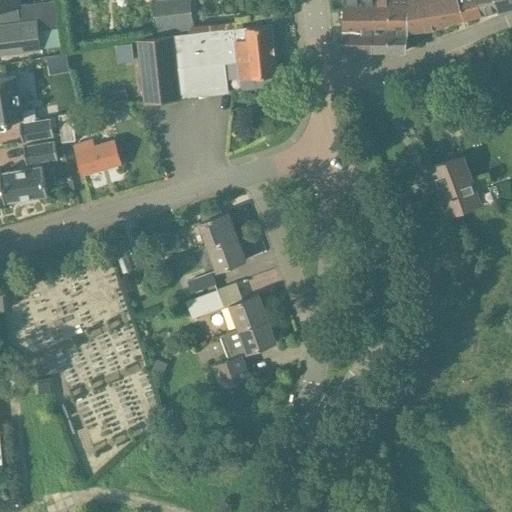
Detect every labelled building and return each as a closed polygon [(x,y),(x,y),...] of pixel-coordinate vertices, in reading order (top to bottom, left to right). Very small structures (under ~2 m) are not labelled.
[(0,0),(0,53),(41,48),(61,45),(55,0),(51,0),(20,4),(19,0),(0,0)] [(191,0),(158,0),(154,1),(159,35),(195,30),(191,0)] [(371,50),(372,0),(344,0),(343,28),(342,49),(371,50)] [(406,50),(408,32),(427,29),(463,18),(457,0),(372,0),(371,50),(406,50)] [(477,0),(457,0),(463,18),(481,14),(477,0)] [(477,0),(481,14),(498,10),(494,0),(477,0)] [(511,0),(494,0),(498,10),(511,6),(511,0)] [(229,88),(226,63),(239,62),(241,79),(278,74),(272,23),(246,26),(224,29),(175,35),(137,39),(137,40),(122,45),(124,52),(138,48),(144,103),(181,99),(180,93),(229,88)] [(16,74),(0,76),(0,121),(22,118),(23,122),(20,123),(23,140),(54,134),(51,118),(37,120),(35,109),(22,111),(16,74)] [(59,114),(62,142),(76,140),(73,113),(59,114)] [(55,140),(24,145),(26,162),(30,162),(31,167),(0,171),(0,174),(4,199),(17,197),(18,202),(35,200),(34,194),(47,192),(43,165),(41,165),(41,160),(58,157),(55,140)] [(94,140),(75,145),(84,174),(122,163),(115,140),(95,146),(94,140)] [(464,156),(431,167),(449,215),(481,204),(464,156)] [(209,246),(238,235),(229,211),(200,222),(209,246)] [(238,235),(209,246),(218,270),(247,260),(238,235)] [(131,248),(140,272),(152,268),(143,243),(131,248)] [(211,272),(187,281),(191,293),(216,284),(211,272)] [(217,289),(186,301),(192,318),(223,307),(217,289)] [(230,304),(239,328),(268,317),(259,293),(230,304)] [(243,354),(248,352),(277,341),(268,317),(239,328),(220,335),(228,358),(212,365),(221,388),(252,377),(243,354)]
